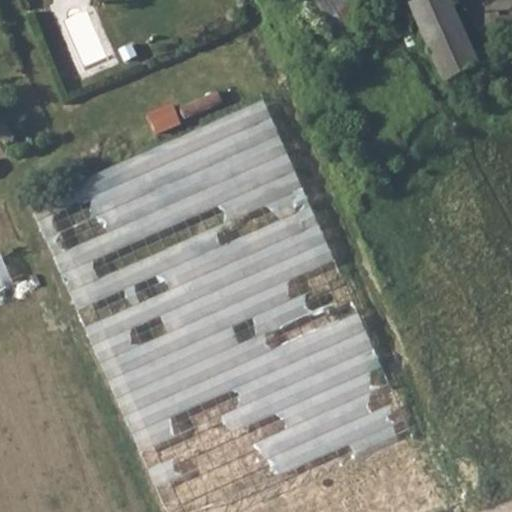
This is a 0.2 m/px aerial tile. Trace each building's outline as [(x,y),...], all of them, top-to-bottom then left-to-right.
[(312,0),(315,6),(339,35),(367,21),(355,0),(312,0)] [(449,0),(435,0),(415,11),(434,52),(430,54),(447,85),(478,66),(449,0)] [(465,0),(473,11),(491,0),(465,0)] [(490,49),(511,35),(511,0),(491,0),(473,11),(468,15),(490,49)] [(443,511),(447,510),(268,98),(34,200),(170,511),(443,511)] [(159,134),(185,125),(177,104),(151,114),(159,134)] [(0,296),(19,289),(6,256),(0,258),(0,296)]
